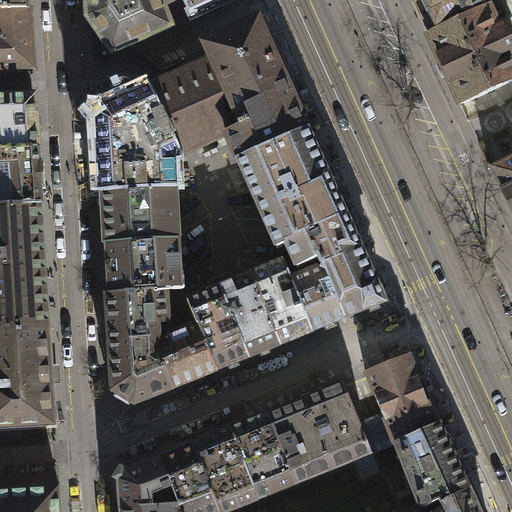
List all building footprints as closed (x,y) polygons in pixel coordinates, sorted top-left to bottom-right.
[(0,0),(0,11),(28,10),(28,0),(0,0)] [(170,25),(159,0),(88,0),(90,20),(113,51),(139,39),(170,25)] [(181,0),(188,15),(220,0),(181,0)] [(410,0),(425,34),(488,0),(410,0)] [(489,7),(425,34),(460,105),(511,80),(511,39),(505,24),(498,27),(489,7)] [(0,73),(33,70),(28,10),(0,11),(0,73)] [(212,63),(230,100),(281,76),(259,29),(256,22),(205,47),(212,63)] [(190,152),(226,136),(243,128),(230,100),(212,63),(161,87),(152,91),(181,156),(190,152)] [(281,76),(230,100),(243,128),(226,136),(238,163),(306,133),(283,81),(281,76)] [(101,194),(176,189),(174,159),(181,156),(152,91),(150,88),(122,100),(95,113),(99,159),(101,194)] [(34,98),(0,98),(0,151),(37,151),(34,98)] [(285,243),(344,217),(306,133),(238,163),(276,247),(285,243)] [(37,151),(0,151),(0,166),(11,165),(16,206),(41,204),(37,151)] [(511,156),(491,166),(511,212),(511,156)] [(0,207),(16,206),(11,165),(0,166),(0,207)] [(101,194),(103,245),(179,241),(176,189),(101,194)] [(0,332),(15,330),(50,328),(41,204),(16,206),(0,207),(0,332)] [(324,271),(344,319),(383,304),(371,276),(348,225),(344,217),(285,243),(297,269),(320,260),(322,266),(320,269),(324,271)] [(103,245),(106,292),(166,289),(181,288),(179,241),(103,245)] [(284,263),(251,276),(280,344),(311,332),(290,281),(284,263)] [(311,332),(344,319),(324,271),(320,269),(290,281),(311,332)] [(251,276),(220,288),(248,357),(280,344),(251,276)] [(198,325),(216,370),(248,357),(220,288),(188,301),(198,325)] [(166,289),(106,292),(108,322),(111,370),(113,389),(136,404),(172,389),(162,363),(177,357),(168,337),(158,342),(157,322),(167,323),(166,289)] [(198,325),(168,337),(177,357),(162,363),(172,389),(216,370),(198,325)] [(15,330),(0,332),(0,429),(56,426),(50,328),(15,330)] [(394,445),(434,426),(408,357),(367,374),(382,414),(394,445)] [(341,384),(266,415),(295,485),(371,453),(358,423),(341,384)] [(377,452),(394,445),(382,414),(372,417),(364,420),(377,452)] [(266,415),(230,429),(258,499),(295,485),(266,415)] [(438,501),(439,503),(467,489),(439,424),(434,426),(394,445),(420,510),(438,501)] [(230,429),(192,445),(219,511),(226,511),(258,499),(230,429)] [(219,511),(192,445),(161,458),(178,505),(181,511),(219,511)] [(118,473),(120,509),(178,505),(161,458),(118,473)] [(61,511),(59,486),(0,489),(0,511),(61,511)] [(477,511),(467,489),(439,503),(443,511),(440,511),(477,511)]
